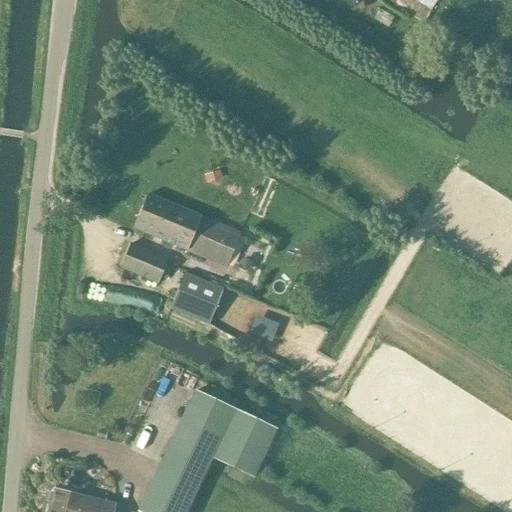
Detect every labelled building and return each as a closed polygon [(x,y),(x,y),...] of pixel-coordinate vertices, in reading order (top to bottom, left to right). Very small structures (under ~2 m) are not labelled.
[(422,5),(414,18),(423,23),(431,11),(422,5)] [(206,183),(222,178),(219,171),(204,175),(206,183)] [(225,266),(239,234),(147,195),(133,228),(225,266)] [(157,284),(168,259),(130,244),(120,269),(157,284)] [(177,292),(169,310),(207,327),(215,308),(223,290),(185,273),(177,292)] [(195,391),(138,511),(141,511),(186,511),(213,456),(217,458),(254,475),(276,428),(195,391)] [(98,431),(96,437),(105,439),(106,433),(98,431)] [(53,504),(50,511),(111,511),(114,505),(56,491),(56,493),(50,494),(49,501),(53,504)]
